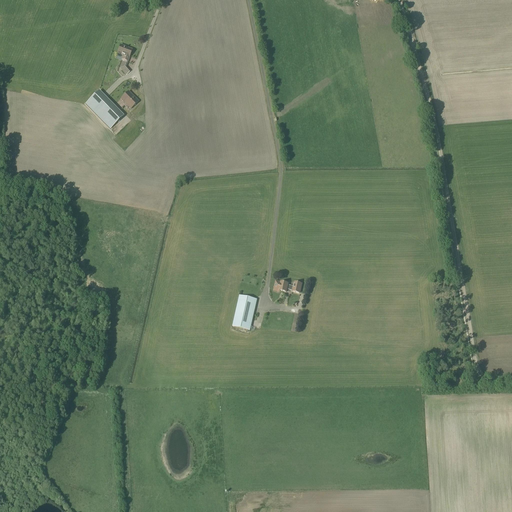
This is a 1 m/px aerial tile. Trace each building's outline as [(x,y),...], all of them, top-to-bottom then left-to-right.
[(127,62),(129,58),(132,50),(125,48),(125,47),(120,45),(117,53),(123,55),(122,60),(127,62)] [(107,94),(111,97),(122,86),(119,82),(107,94)] [(130,109),(138,102),(128,92),(121,99),(130,109)] [(96,94),(85,104),(110,130),(121,119),(96,94)] [(55,122),(63,131),(78,117),(73,112),(72,113),(69,110),(55,122)] [(120,137),(122,140),(139,121),(134,116),(114,138),(117,140),(120,137)] [(75,120),(60,132),(64,137),(79,124),(75,120)] [(140,121),(102,160),(108,166),(147,127),(140,121)] [(106,135),(107,136),(110,133),(106,129),(100,136),(103,139),(106,135)] [(89,148),(93,152),(99,145),(95,141),(89,148)] [(286,293),(287,290),(288,286),(288,284),(281,283),(280,283),(276,282),(274,291),(279,293),(279,291),(286,293)] [(293,287),(288,286),(287,290),(292,291),(292,292),(300,294),(302,284),(294,283),(293,287)] [(257,301),(240,297),(233,328),(250,331),(251,329),(252,330),(252,328),(251,327),(257,301)]
